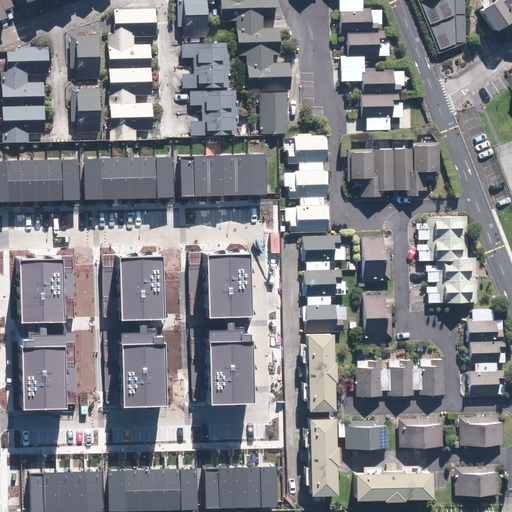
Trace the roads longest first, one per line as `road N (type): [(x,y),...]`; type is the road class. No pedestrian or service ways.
road 1 (residential): [(0,238),(250,238),(261,404)]
road 2 (residential): [(398,207),(338,205),(334,116),(286,0)]
road 3 (residential): [(398,207),(403,324),(448,331),(453,404)]
road 4 (residential): [(164,0),(167,136)]
